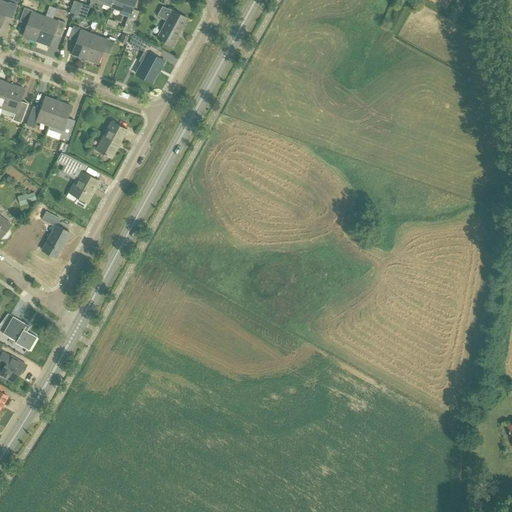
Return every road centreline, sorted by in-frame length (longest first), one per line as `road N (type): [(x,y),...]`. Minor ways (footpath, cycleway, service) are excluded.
road 1 (primary): [(255,0),(80,322)]
road 2 (residential): [(54,308),(160,109)]
road 3 (residential): [(0,52),(160,109)]
road 4 (primary): [(80,322),(0,456)]
road 5 (residential): [(160,109),(218,2)]
